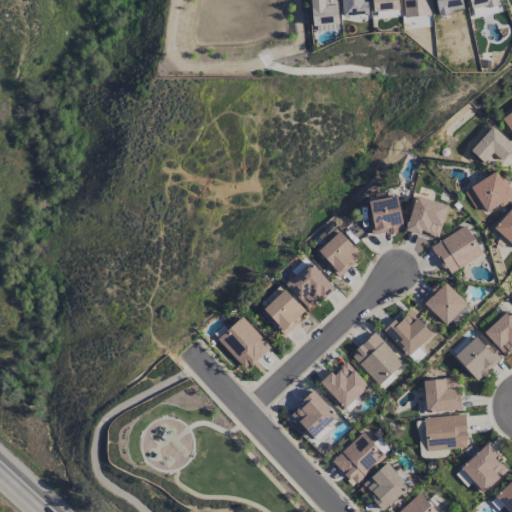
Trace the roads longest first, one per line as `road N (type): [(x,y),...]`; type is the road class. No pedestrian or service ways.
road 1 (residential): [(345,511),(194,348)]
road 2 (residential): [(250,411),(395,273)]
